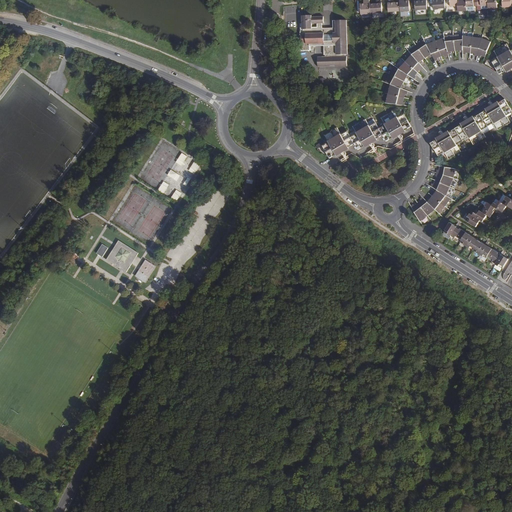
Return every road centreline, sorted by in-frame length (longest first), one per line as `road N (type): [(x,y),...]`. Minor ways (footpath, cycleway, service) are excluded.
road 1 (secondary): [(252,155),(235,224),(59,511)]
road 2 (tertiary): [(227,105),(103,51),(0,20)]
road 3 (residential): [(511,96),(473,67),(435,76),(416,114),(424,167),(397,201)]
road 4 (tertiary): [(395,217),(401,229),(511,300)]
